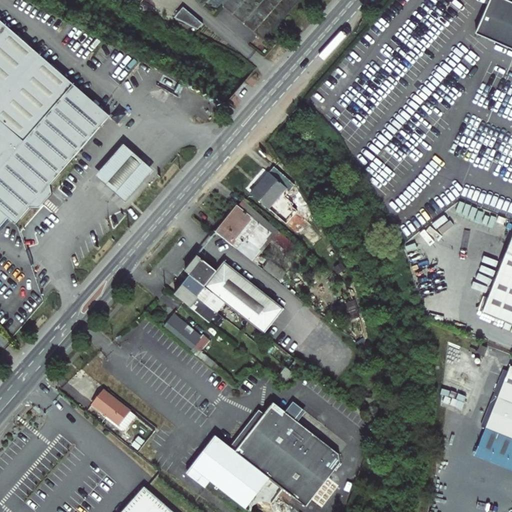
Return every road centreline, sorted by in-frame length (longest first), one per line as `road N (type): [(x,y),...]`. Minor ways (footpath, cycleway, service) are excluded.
road 1 (primary): [(354,0),(150,230)]
road 2 (primary): [(0,417),(96,307),(150,230)]
road 3 (primary): [(150,230),(0,393)]
road 4 (unknown): [(229,413),(301,404),(345,434),(351,454),(323,511)]
road 5 (unknown): [(511,350),(479,336),(460,314),(476,242)]
